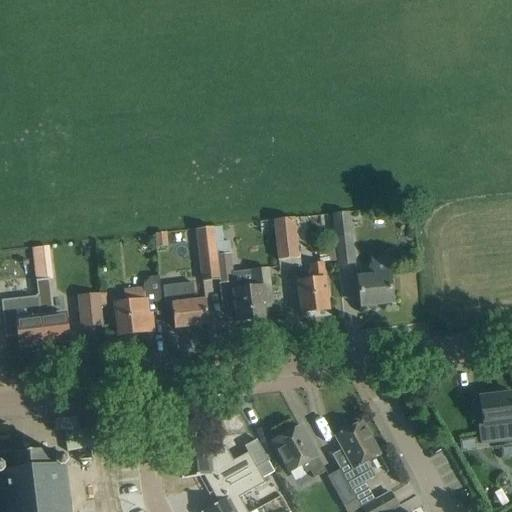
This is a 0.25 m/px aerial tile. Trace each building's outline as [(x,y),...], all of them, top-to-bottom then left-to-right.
[(334,215),(337,241),(339,259),(340,267),(355,265),(349,213),(334,215)] [(303,220),(275,222),(277,249),(299,248),(298,242),(305,242),(303,220)] [(222,229),(212,230),(219,283),(235,281),(230,240),(224,240),(222,229)] [(219,283),(212,230),(196,232),(202,285),(219,283)] [(166,234),(155,235),(156,247),(167,246),(166,234)] [(339,259),(337,241),(322,243),(324,261),(339,259)] [(49,246),(32,247),(34,278),(51,277),(49,246)] [(392,303),(390,283),(387,258),(373,260),(375,275),(358,277),(361,307),(392,303)] [(329,311),(327,291),(324,263),(309,264),(311,280),(297,282),(301,314),(329,311)] [(271,306),(269,290),(267,271),(250,273),(252,290),(234,292),(238,322),(267,318),(266,308),(272,307),(272,306),(271,306)] [(144,284),(144,290),(124,292),(125,303),(115,305),(119,336),(152,332),(150,315),(163,314),(159,274),(149,276),(144,284)] [(65,315),(54,316),(49,282),(36,283),(38,296),(44,345),(68,342),(65,315)] [(208,325),(206,306),(205,301),(195,302),(193,284),(163,287),(165,306),(171,305),(174,329),(208,325)] [(106,294),(104,294),(103,285),(98,285),(99,295),(100,305),(107,304),(106,294)] [(100,305),(99,295),(78,296),(80,328),(102,326),(100,305)] [(37,298),(2,302),(6,338),(18,336),(19,348),(44,345),(38,296),(37,297),(37,298)] [(511,394),(479,399),(483,426),(479,427),(481,445),(511,441),(511,394)] [(340,470),(351,491),(375,478),(367,462),(379,455),(362,424),(350,430),(346,428),(339,432),(337,437),(335,438),(350,464),(340,470)] [(273,443),(289,473),(301,466),(306,474),(310,472),(314,479),(326,473),(301,427),(273,443)] [(185,454),(178,454),(181,479),(204,477),(213,493),(257,469),(269,462),(257,441),(244,447),(248,454),(233,462),(226,449),(196,452),(195,450),(185,451),(185,454)] [(68,511),(63,469),(66,469),(65,458),(56,459),(55,452),(38,454),(16,457),(0,458),(0,463),(0,465),(0,511),(68,511)] [(269,462),(257,469),(262,479),(274,473),(269,462)] [(219,504),(203,511),(246,511),(239,498),(265,484),(262,479),(257,469),(213,493),(219,504)] [(351,491),(340,470),(327,477),(344,507),(356,500),(351,491)] [(388,511),(398,507),(390,493),(362,509),(363,511),(388,511)]
